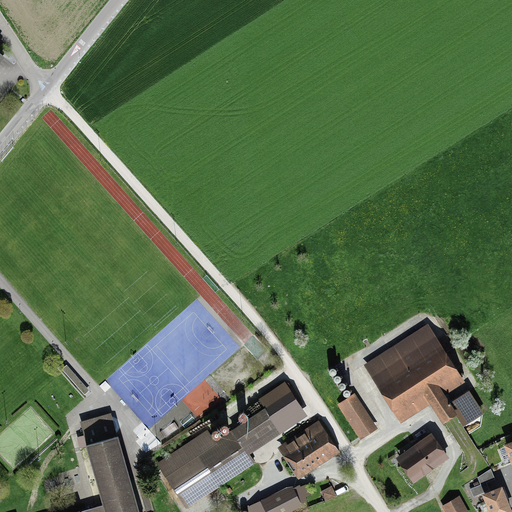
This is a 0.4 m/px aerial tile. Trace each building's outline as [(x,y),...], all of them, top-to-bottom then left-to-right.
[(457,374),(428,328),(368,366),(397,413),(402,410),(403,412),(406,411),(404,408),(427,394),(444,422),(456,415),(449,405),(450,404),(449,402),(447,403),(437,387),(457,374)] [(300,406),(284,382),(259,399),(265,409),(215,442),(208,431),(158,463),(188,508),(255,463),(244,445),(276,424),(275,423),(300,406)] [(353,395),(340,404),(361,437),(374,428),(353,395)] [(254,407),(255,409),(257,411),(260,411),(262,409),(263,406),(261,402),(259,402),(256,402),(254,404),(254,407)] [(246,412),(247,414),(250,416),(252,416),(255,414),(255,411),(254,408),(251,407),(248,407),(247,409),(246,412)] [(239,417),(240,419),(242,421),(245,420),(247,419),(248,416),(246,413),(243,412),(241,412),(239,414),(239,417)] [(138,511),(117,437),(111,416),(83,423),(90,444),(86,445),(104,507),(87,511),(79,511),(80,511),(76,511),(138,511)] [(336,447),(319,420),(303,431),(305,434),(283,448),(298,472),(336,447)] [(222,428),(223,430),(225,432),(228,432),(230,430),(231,427),(229,424),(226,423),(224,424),(222,426),(222,428)] [(212,434),(213,437),(215,438),(218,438),(220,436),(221,433),(220,430),(217,429),(214,430),(212,432),(212,434)] [(447,458),(431,436),(401,458),(415,477),(437,461),(439,464),(447,458)] [(478,477),(480,484),(481,485),(487,483),(495,479),(491,469),(478,477)] [(470,489),(473,497),(490,490),(487,483),(481,485),(480,484),(470,489)] [(283,493),(249,510),(249,511),(282,511),(306,500),(304,496),(310,493),(306,485),(300,488),(299,487),(294,490),(292,488),(283,492),(283,493)] [(501,488),(484,495),(491,511),(509,511),(510,511),(501,488)] [(466,511),(460,500),(445,508),(447,511),(466,511)]
